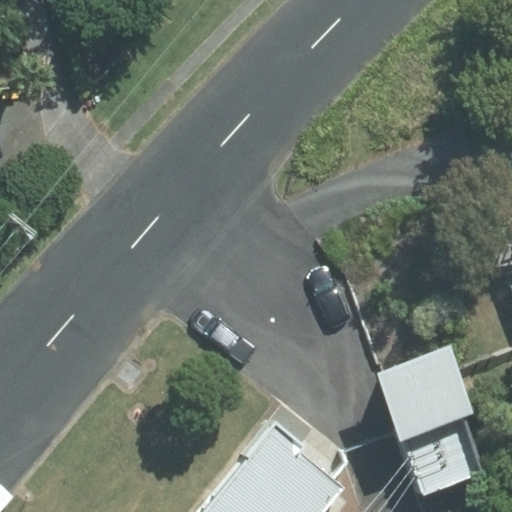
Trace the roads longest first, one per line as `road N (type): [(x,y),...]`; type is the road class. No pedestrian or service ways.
road 1 (secondary): [(359,0),(0,410)]
road 2 (unknown): [(115,274),(42,0)]
